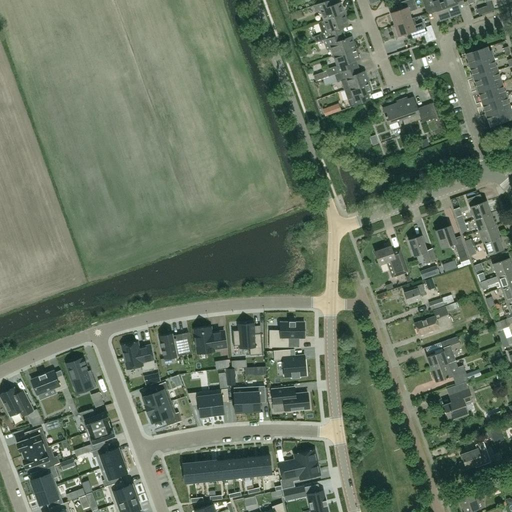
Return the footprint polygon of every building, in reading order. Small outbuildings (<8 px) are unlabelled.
[(392,26),(411,19),(408,12),(417,9),(414,0),(407,0),(400,3),(402,9),(390,14),(394,25),(391,26),(392,26)] [(449,17),(443,0),(438,0),(437,0),(421,0),(426,10),(435,7),(439,20),(449,17)] [(443,0),(449,17),(460,13),(455,0),(443,0)] [(484,0),(486,6),(477,9),(479,15),(494,10),(492,4),(490,0),(484,0)] [(318,23),(344,14),(340,3),(330,6),(328,1),(314,6),(316,12),(320,11),(324,21),(318,23)] [(344,14),(318,23),(321,32),(319,35),(314,37),(316,43),(340,35),(338,29),(348,25),(344,14)] [(413,26),(411,19),(392,26),(396,40),(405,37),(404,34),(410,32),(412,39),(426,34),(422,23),(413,26)] [(340,35),(316,43),(324,40),(328,51),(331,50),(333,56),(355,48),(351,37),(340,41),(338,35),(340,35)] [(469,67),(493,58),(491,50),(488,51),(487,47),(471,52),(465,54),(469,67)] [(355,48),(333,56),(337,66),(326,70),(328,77),(351,69),(349,63),(359,60),(355,48)] [(493,58),(469,67),(473,79),(497,70),(493,58)] [(352,68),(351,69),(328,77),(334,75),(337,83),(341,81),(344,90),(367,82),(364,72),(354,75),(352,68)] [(497,70),(473,79),(477,90),(501,82),(497,70)] [(371,93),(367,82),(344,90),(348,100),(350,107),(364,102),(362,96),(371,93)] [(501,82),(477,90),(481,102),(505,94),(501,82)] [(505,94),(481,102),(485,114),(510,106),(505,94)] [(397,103),(382,108),(388,124),(389,124),(390,128),(392,129),(399,126),(397,121),(402,119),(404,125),(421,119),(422,122),(433,119),(438,117),(433,103),(427,105),(417,108),(413,97),(407,99),(406,98),(396,101),(397,103)] [(323,110),(325,116),(341,111),(338,104),(323,110)] [(511,112),(510,106),(485,114),(490,127),(496,125),(496,124),(511,119),(510,115),(511,113),(511,112)] [(427,138),(420,141),(422,147),(429,145),(427,138)] [(480,194),(467,199),(470,207),(474,220),(491,214),(486,201),(483,202),(480,194)] [(495,225),(491,214),(474,220),(478,231),(495,225)] [(465,223),(464,223),(462,215),(456,217),(459,225),(465,223)] [(465,223),(459,225),(461,232),(467,230),(465,223)] [(495,225),(478,231),(483,243),(499,237),(495,225)] [(468,260),(465,250),(460,236),(454,238),(450,226),(436,231),(442,248),(454,244),(457,253),(460,263),(468,260)] [(421,236),(409,240),(414,256),(422,254),(425,262),(436,259),(432,249),(426,251),(421,236)] [(499,237),(483,243),(487,256),(504,250),(499,237)] [(467,249),(473,247),(470,239),(464,241),(467,249)] [(408,272),(400,249),(392,252),(390,247),(375,252),(380,265),(387,262),(392,277),(408,272)] [(473,247),(467,249),(470,257),(476,255),(473,247)] [(497,276),(489,279),(485,280),(482,273),(477,275),(480,283),(511,271),(511,267),(509,258),(492,264),(497,276)] [(482,263),(474,265),(476,271),(484,269),(482,263)] [(436,266),(420,271),(423,279),(439,274),(436,266)] [(511,284),(511,271),(480,283),(482,290),(488,288),(487,287),(487,286),(499,282),(501,289),(511,284)] [(428,290),(435,288),(431,278),(424,281),(428,290)] [(404,293),(408,304),(421,299),(420,296),(425,294),(422,284),(413,287),(414,290),(404,293)] [(511,298),(511,284),(501,289),(505,300),(511,298)] [(431,310),(453,302),(451,295),(442,298),(441,298),(428,303),(431,310)] [(488,307),(494,305),(491,297),(485,299),(488,307)] [(433,310),(435,316),(414,323),(419,336),(439,328),(436,319),(448,315),(447,311),(459,307),(457,302),(444,306),(433,310)] [(497,312),(494,305),(488,307),(491,314),(497,312)] [(506,319),(494,323),(497,331),(508,327),(506,319)] [(269,330),(269,347),(290,347),(290,338),(304,338),(304,322),(295,322),(295,321),(289,321),(289,322),(280,322),(280,330),(269,330)] [(239,330),(232,331),(234,346),(240,345),(240,348),(250,347),(251,355),(264,353),(261,332),(254,333),(253,322),(238,324),(239,330)] [(210,327),(195,330),(198,353),(214,351),(213,349),(226,347),(224,332),(214,333),(214,334),(211,335),(210,327)] [(500,341),(506,339),(503,331),(497,333),(500,341)] [(160,335),(164,359),(165,359),(186,354),(182,333),(172,335),(172,333),(160,336),(160,335)] [(426,357),(431,370),(456,361),(450,346),(459,343),(457,337),(440,343),(443,351),(426,357)] [(509,346),(506,339),(500,341),(503,348),(509,346)] [(137,342),(122,345),(128,369),(142,365),(143,370),(156,368),(150,346),(142,348),(142,349),(139,350),(137,342)] [(291,349),(274,350),(275,360),(284,359),(286,377),(293,376),(293,377),(300,377),(300,376),(307,375),(305,355),(292,356),(291,349)] [(83,358),(66,364),(74,387),(84,383),(86,390),(97,386),(91,370),(88,371),(83,358)] [(456,361),(431,370),(436,382),(452,376),(455,385),(468,380),(463,365),(458,367),(456,361)] [(227,369),(228,385),(235,384),(235,368),(227,369)] [(39,377),(31,380),(37,394),(55,387),(57,391),(68,387),(63,375),(56,377),(53,371),(46,374),(46,373),(38,376),(39,377)] [(158,373),(152,375),(153,382),(160,381),(158,373)] [(155,392),(143,397),(145,404),(145,405),(147,410),(172,401),(167,389),(168,388),(166,382),(153,386),(155,392)] [(265,386),(246,387),(247,412),(260,411),(260,402),(261,401),(265,400),(265,402),(266,402),(265,386)] [(17,393),(14,387),(0,394),(0,396),(2,400),(10,416),(20,411),(22,416),(34,410),(29,400),(25,393),(23,390),(17,393)] [(246,387),(234,388),(235,413),(247,412),(246,387)] [(294,387),(272,389),(273,404),(285,403),(285,411),(309,409),(308,392),(295,394),(294,387)] [(227,388),(209,391),(212,415),(224,414),(223,401),(228,400),(227,388)] [(448,394),(451,403),(444,406),(449,421),(467,414),(464,405),(472,402),(467,389),(453,394),(452,393),(448,394)] [(69,390),(64,392),(69,404),(74,402),(69,390)] [(209,391),(188,393),(192,405),(199,404),(200,416),(203,416),(204,418),(211,417),(211,415),(212,415),(209,391)] [(100,392),(91,395),(95,407),(104,404),(100,392)] [(172,401),(147,410),(149,416),(150,416),(152,422),(164,418),(167,426),(182,420),(179,412),(176,413),(172,401)] [(93,409),(80,413),(87,432),(109,424),(108,420),(109,420),(106,411),(95,415),(93,409)] [(109,424),(87,432),(93,450),(106,446),(106,445),(104,440),(115,436),(112,427),(111,428),(109,424)] [(31,438),(15,444),(18,452),(20,452),(22,456),(47,447),(40,427),(28,431),(31,438)] [(504,440),(499,428),(490,431),(494,444),(504,440)] [(461,455),(464,461),(461,462),(459,464),(461,468),(463,470),(466,468),(466,469),(475,465),(476,467),(490,462),(483,442),(476,445),(477,449),(461,455)] [(23,459),(21,460),(24,468),(40,463),(42,469),(54,465),(59,463),(56,456),(53,457),(49,446),(47,447),(22,456),(23,459)] [(93,450),(92,451),(94,457),(96,457),(100,468),(124,460),(119,447),(108,451),(106,446),(93,450)] [(300,479),(320,475),(314,450),(294,454),(295,459),(279,463),(283,480),(299,476),(300,479)] [(272,473),(270,454),(260,455),(262,474),(272,473)] [(260,455),(250,457),(252,475),(262,474),(260,455)] [(250,457),(241,458),(243,476),(252,475),(250,457)] [(241,458),(231,459),(233,477),(243,476),(241,458)] [(231,459),(222,460),(224,478),(233,477),(231,459)] [(124,460),(100,468),(105,479),(102,480),(105,487),(108,486),(119,482),(117,476),(128,472),(124,460)] [(222,460),(212,461),(214,479),(224,478),(222,460)] [(212,461),(202,462),(204,480),(214,479),(212,461)] [(202,462),(193,463),(195,481),(204,480),(202,462)] [(193,463),(183,464),(185,482),(195,481),(193,463)] [(44,475),(31,480),(35,492),(57,485),(54,478),(59,476),(54,465),(42,469),(44,475)] [(497,479),(481,483),(468,488),(470,493),(460,497),(464,511),(468,511),(478,509),(479,509),(484,507),(480,495),(485,493),(484,490),(499,485),(497,479)] [(119,482),(108,486),(114,504),(137,496),(132,484),(125,486),(123,480),(119,482)] [(57,485),(35,492),(40,505),(50,501),(52,507),(53,507),(63,503),(57,485)] [(305,496),(303,487),(283,491),(285,500),(305,496)] [(326,505),(325,501),(326,500),(325,500),(323,491),(307,494),(311,511),(327,511),(326,505),(327,505),(327,504),(326,505)] [(137,496),(114,504),(117,511),(134,511),(141,508),(137,496)] [(70,511),(67,502),(63,503),(53,507),(54,511),(70,511)] [(273,509),(263,511),(284,511),(283,502),(272,506),(273,509)]
